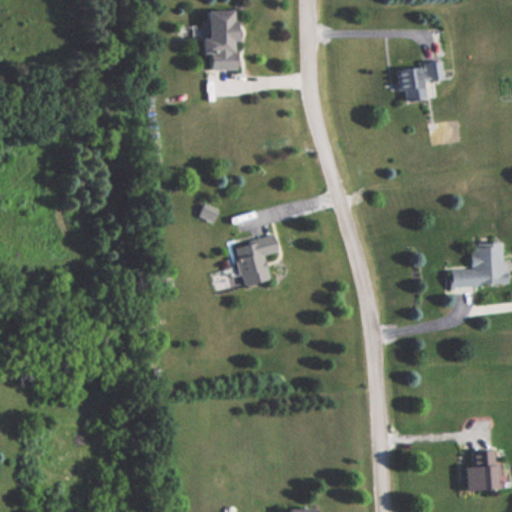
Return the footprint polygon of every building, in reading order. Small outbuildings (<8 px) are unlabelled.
[(232,69),(231,10),(199,10),(200,69),(232,69)] [(394,90),(401,90),(401,100),(432,97),(430,81),(440,80),(438,63),(392,68),(394,90)] [(196,215),(210,222),(216,210),(202,203),(196,215)] [(239,285),(268,280),(263,255),(275,253),(272,236),(231,244),(239,285)] [(468,267),(444,268),(445,287),(502,283),(499,242),(466,244),(468,267)] [(491,450),(467,451),(467,467),(459,467),(460,492),(492,491),(491,450)]
